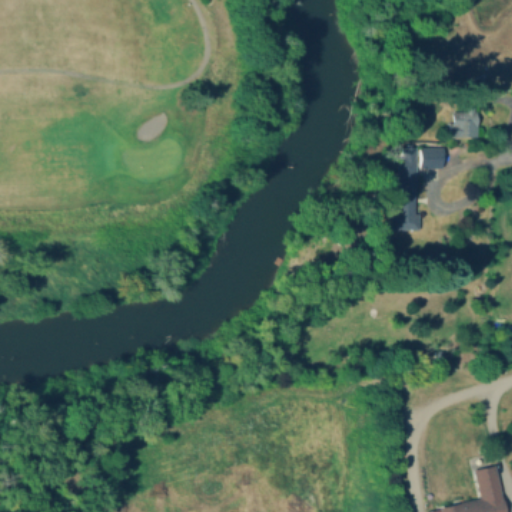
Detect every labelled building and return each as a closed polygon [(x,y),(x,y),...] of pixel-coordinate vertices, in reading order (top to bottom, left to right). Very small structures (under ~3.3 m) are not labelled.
[(478,101),(466,102),(466,94),(478,94),(478,101)] [(475,111),(477,140),(456,141),(456,135),(447,136),(446,112),(475,111)] [(414,155),(414,157),(430,156),(430,159),(430,174),(414,175),(414,189),(412,189),(413,213),(417,213),(417,229),(385,229),(385,214),(394,213),(394,201),(391,201),(391,179),(394,179),(394,156),(399,156),(399,145),(413,144),(414,155)] [(438,146),(414,146),(414,166),(438,166),(438,146)] [(438,511),(437,507),(479,498),(472,470),(494,465),(504,511),(438,511)]
